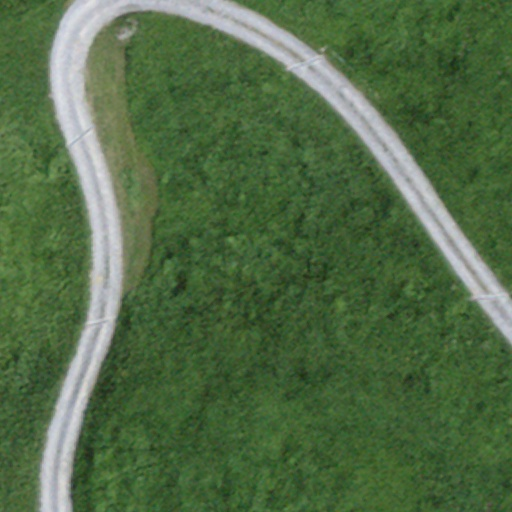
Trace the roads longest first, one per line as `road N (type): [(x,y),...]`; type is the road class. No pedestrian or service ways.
road 1 (track): [(60,511),(55,478),(64,432),(106,309),(110,259),(108,220),(72,96),(70,52),(85,18),(115,0)]
road 2 (track): [(180,0),(258,29),(320,71),(372,129),(511,324)]
